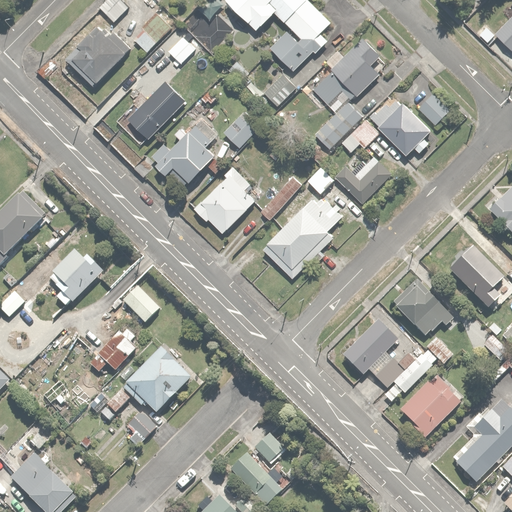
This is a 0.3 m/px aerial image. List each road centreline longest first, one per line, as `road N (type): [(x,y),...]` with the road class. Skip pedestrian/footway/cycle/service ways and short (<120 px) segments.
road 1 (residential): [(281,350),(0,73)]
road 2 (residential): [(281,350),(511,119)]
road 3 (residential): [(437,511),(281,350)]
road 4 (residential): [(121,511),(239,394)]
road 5 (residential): [(511,113),(396,0)]
